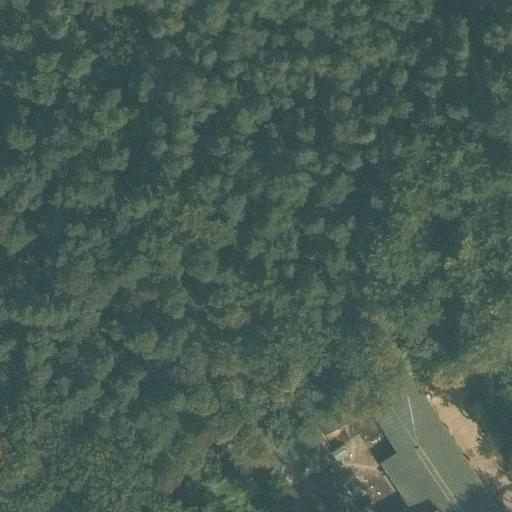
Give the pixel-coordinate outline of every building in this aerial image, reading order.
[(363,394),(369,405),(411,377),(406,370),(363,394)] [(369,405),(400,451),(436,506),(437,506),(440,511),(494,511),(498,509),(411,377),(369,405)] [(490,420),(476,400),(467,406),(480,426),(490,420)] [(349,405),(317,422),(323,433),(355,415),(349,405)] [(327,434),(334,445),(360,428),(353,417),(327,434)] [(322,434),(316,423),(284,442),(290,453),(322,434)] [(276,461),(290,453),(284,442),(283,441),(269,449),(276,461)] [(384,462),(417,511),(426,511),(436,506),(400,451),(384,462)]
